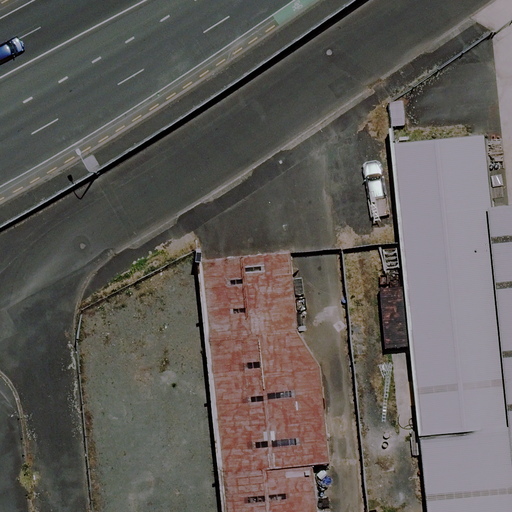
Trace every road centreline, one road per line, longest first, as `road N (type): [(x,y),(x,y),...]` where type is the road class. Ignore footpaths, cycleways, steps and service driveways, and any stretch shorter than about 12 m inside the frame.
road 1 (unclassified): [(0,277),(417,0)]
road 2 (secondary): [(0,78),(148,0)]
